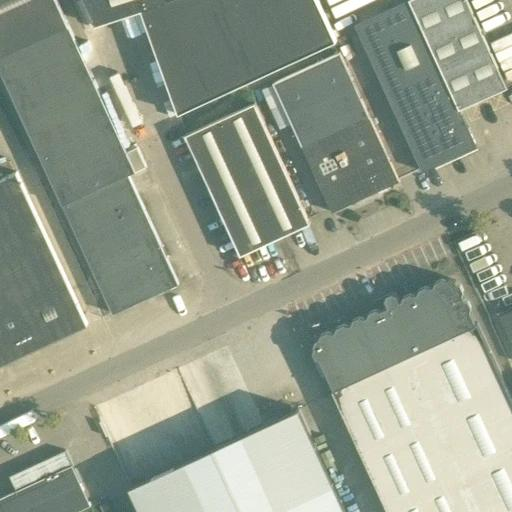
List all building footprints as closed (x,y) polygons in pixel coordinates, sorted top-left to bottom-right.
[(57,0),(0,0),(0,67),(55,186),(62,203),(113,313),(178,283),(128,173),(135,170),(57,0)] [(83,0),(95,25),(141,10),(178,113),(335,40),(316,0),(83,0)] [(421,170),(476,145),(459,108),(507,86),(467,0),(407,0),(354,24),(421,170)] [(273,82),(332,212),(399,181),(340,52),(273,82)] [(310,223),(254,103),(185,135),(240,255),(310,223)] [(0,364),(88,325),(17,171),(0,179),(0,364)] [(318,342),(338,387),(332,390),(388,511),(511,511),(511,398),(477,323),(471,325),(451,281),(401,304),(397,294),(392,292),(387,294),(385,299),(386,300),(380,303),(379,306),(382,313),(318,342)] [(511,343),(511,309),(499,315),(511,343)] [(345,511),(298,408),(130,485),(142,511),(345,511)] [(81,483),(66,450),(10,476),(17,490),(0,498),(0,511),(75,511),(91,505),(80,483),(81,483)]
